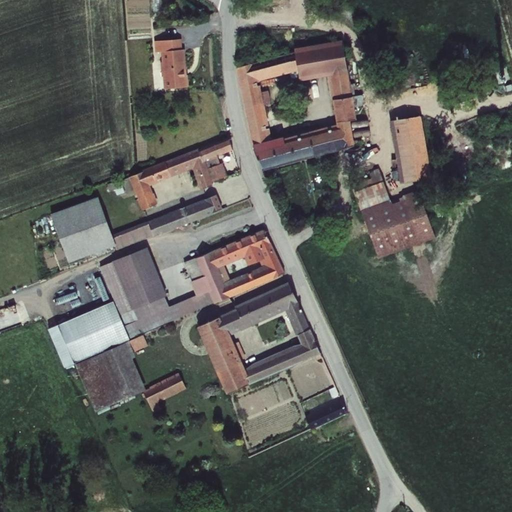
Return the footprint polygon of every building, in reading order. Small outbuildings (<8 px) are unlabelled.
[(167,88),(189,87),(188,75),(187,75),(186,67),(187,67),(187,49),(184,49),(184,38),(159,39),(159,51),(165,50),(166,61),(164,61),(165,75),(166,75),(167,88)] [(362,94),(356,95),(344,44),(299,54),(239,68),(255,150),(262,170),(334,150),(355,145),(348,118),(359,118),(365,115),(362,94)] [(348,118),(355,145),(364,142),(359,118),(348,118)] [(393,126),(401,184),(429,180),(421,122),(393,126)] [(227,139),(199,149),(211,180),(227,174),(219,154),(233,148),(230,138),(227,139)] [(130,174),(142,208),(154,204),(145,181),(193,164),(202,187),(212,183),(211,180),(199,149),(130,174)] [(369,173),(351,180),(359,201),(378,195),(369,173)] [(363,218),(377,257),(434,237),(418,191),(363,218)] [(147,222),(152,235),(221,208),(215,192),(204,196),(205,200),(147,222)] [(49,213),(67,261),(114,244),(111,235),(97,196),(49,213)] [(147,222),(111,235),(114,244),(116,249),(152,235),(147,222)] [(195,292),(189,295),(194,307),(284,270),(278,257),(266,261),(267,264),(225,281),(216,261),(244,249),(258,243),(263,254),(274,249),(264,228),(183,261),(195,292)] [(244,249),(248,260),(263,254),(258,243),(244,249)] [(112,300),(126,336),(194,307),(189,295),(169,302),(146,246),(97,263),(112,300)] [(195,323),(227,392),(284,367),(321,351),(315,337),(301,343),(241,367),(224,330),(284,303),(297,333),(310,327),(288,279),(243,299),(244,301),(195,323)] [(112,300),(49,326),(64,361),(126,336),(112,300)] [(310,327),(297,333),(301,343),(315,337),(310,327)] [(125,340),(129,351),(147,343),(142,333),(125,340)] [(75,361),(93,409),(141,390),(125,353),(129,351),(125,340),(75,361)] [(141,390),(146,401),(153,398),(184,384),(179,373),(141,390)] [(146,401),(149,410),(157,408),(153,398),(146,401)] [(309,424),(312,429),(347,413),(342,401),(317,412),(319,417),(312,420),(313,423),(309,424)]
